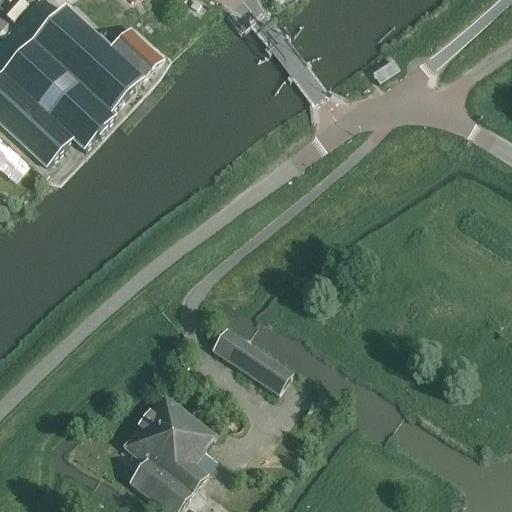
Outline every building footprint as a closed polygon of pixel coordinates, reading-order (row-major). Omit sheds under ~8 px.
[(0,5),(0,15),(21,14),(20,4),(0,5)] [(65,13),(0,81),(0,131),(47,175),(74,146),(86,156),(97,144),(100,147),(106,141),(103,138),(115,124),(112,121),(164,64),(131,33),(118,47),(106,36),(99,44),(65,13)] [(393,64),(373,77),(379,88),(400,75),(393,64)] [(293,381),(227,336),(213,356),(279,400),(293,381)] [(205,457),(217,441),(165,401),(163,403),(164,403),(151,420),(150,419),(139,433),(140,434),(126,451),(124,452),(145,469),(130,488),(161,511),(183,511),(190,504),(208,480),(207,479),(217,467),(205,457)]
